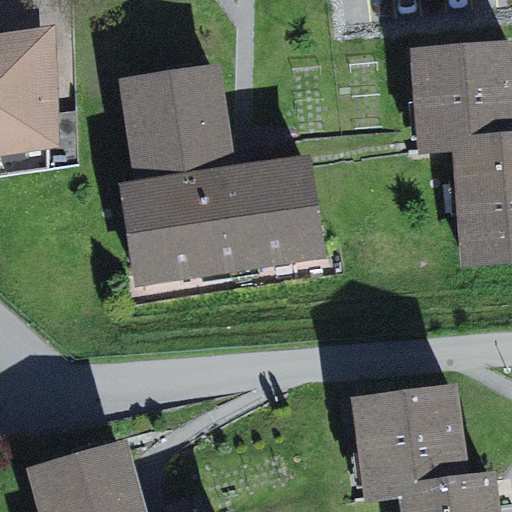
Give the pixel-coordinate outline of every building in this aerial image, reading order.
[(0,153),(72,150),(65,27),(0,30),(0,153)] [(511,55),(409,61),(415,167),(451,165),(459,273),(511,269),(511,55)] [(219,83),(118,95),(129,186),(230,174),(219,83)] [(306,169),(123,195),(136,289),(320,263),(306,169)] [(455,395),(348,409),(361,511),(379,511),(397,510),(397,511),(504,511),(500,485),(468,490),(455,395)] [(139,511),(122,452),(22,481),(30,511),(139,511)]
